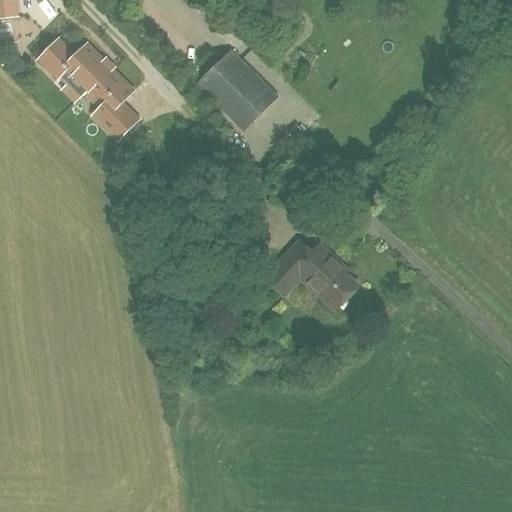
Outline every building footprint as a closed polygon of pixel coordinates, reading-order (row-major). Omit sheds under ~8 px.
[(0,0),(0,17),(15,16),(12,0),(0,0)] [(40,60),(58,78),(67,70),(75,78),(88,90),(89,92),(87,94),(101,109),(94,116),(108,130),(118,140),(130,129),(138,120),(121,104),(133,92),(112,70),(103,62),(87,46),(75,58),(58,41),(40,60)] [(243,132),(278,98),(231,50),(196,84),(243,132)] [(266,192),(270,170),(230,163),(226,185),(266,192)] [(260,236),(265,203),(245,200),(241,233),(260,236)] [(337,267),(339,265),(318,245),(311,253),(298,242),(264,278),(284,296),(301,278),(336,310),(358,287),(337,267)]
